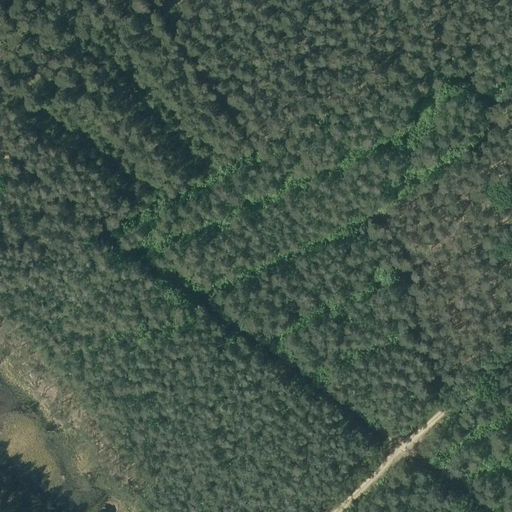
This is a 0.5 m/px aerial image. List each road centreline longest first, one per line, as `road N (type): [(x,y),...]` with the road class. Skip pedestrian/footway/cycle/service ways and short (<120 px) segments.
road 1 (track): [(402,444),(61,196),(0,142)]
road 2 (track): [(172,0),(119,16),(79,42),(0,114)]
road 3 (track): [(402,444),(511,340)]
